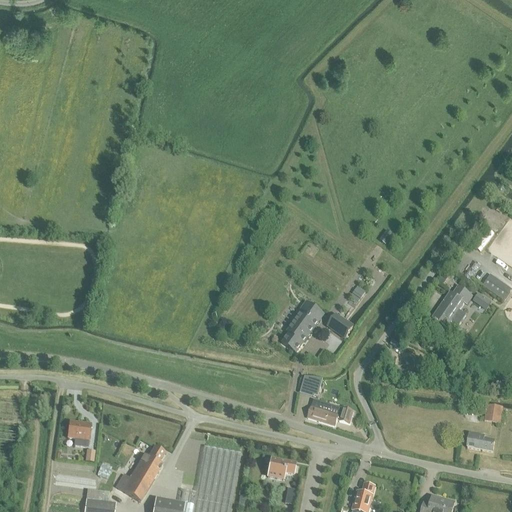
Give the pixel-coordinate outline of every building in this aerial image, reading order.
[(386,232),(379,242),(385,247),(392,237),(386,232)] [(482,288),(503,303),(511,291),(491,276),(482,288)] [(450,294),(431,321),(446,331),(452,322),(457,326),(464,316),(459,312),(464,304),(467,306),(472,298),(458,288),(452,296),(450,294)] [(479,296),(473,304),(479,308),(482,304),(488,309),(491,305),(479,296)] [(282,345),(296,355),(320,322),(304,311),(287,334),(289,335),(282,345)] [(354,329),(336,315),(327,329),(345,342),(354,329)] [(305,380),(301,393),(319,398),(324,382),(305,380)] [(311,409),(308,420),(335,428),(337,421),(339,422),(339,423),(349,426),(353,414),(343,410),(341,416),(338,415),(339,414),(313,406),(311,409)] [(484,422),(500,425),(503,409),(487,407),(484,422)] [(75,441),(74,449),(87,451),(88,443),(90,426),(70,424),(68,440),(75,441)] [(467,450),(492,454),(494,443),(484,441),(485,438),(469,435),(467,450)] [(120,481),(115,490),(140,505),(162,467),(159,465),(165,455),(155,449),(148,459),(144,457),(127,485),(120,481)] [(230,511),(240,457),(241,456),(204,449),(195,494),(182,492),(180,505),(185,506),(183,511),(230,511)] [(93,465),(95,453),(86,452),(85,464),(93,465)] [(295,466),(271,461),(267,479),(283,482),(284,475),(293,477),(295,466)] [(98,476),(107,480),(112,468),(102,464),(98,476)] [(352,511),(368,511),(375,488),(364,485),(362,494),(357,493),(352,511)] [(424,504),(421,511),(452,511),(454,505),(432,499),(430,506),(424,504)] [(155,501),(153,511),(183,511),(185,506),(180,505),(155,501)] [(115,511),(116,505),(86,502),(84,511),(115,511)]
